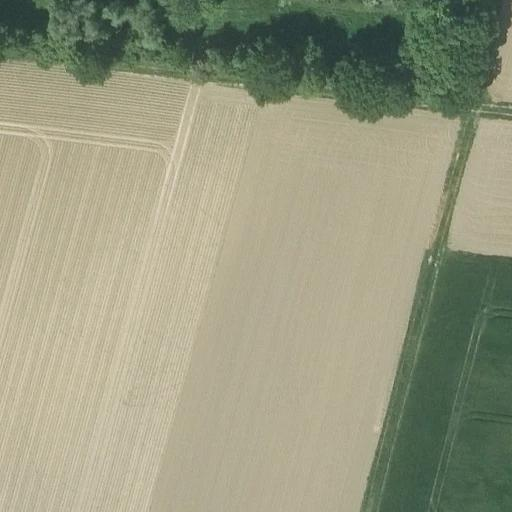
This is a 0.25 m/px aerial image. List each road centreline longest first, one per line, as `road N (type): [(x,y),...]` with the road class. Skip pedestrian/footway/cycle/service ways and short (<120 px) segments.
road 1 (track): [(0,68),(486,121)]
road 2 (track): [(486,121),(378,511)]
